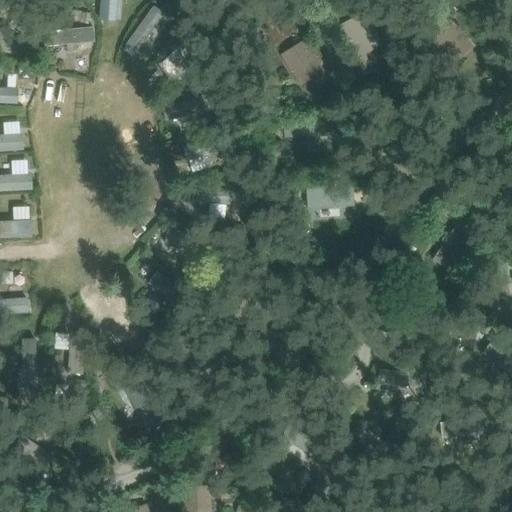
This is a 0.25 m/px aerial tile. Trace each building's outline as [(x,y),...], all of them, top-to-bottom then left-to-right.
[(117,0),(98,0),(99,20),(118,19),(117,0)] [(420,29),(450,65),(473,45),(443,10),(420,29)] [(363,11),(339,25),(357,57),(382,44),(363,11)] [(93,27),(66,28),(67,42),(93,41),(93,27)] [(304,39),(279,55),(299,87),(324,71),(304,39)] [(0,88),(0,100),(13,101),(13,89),(0,88)] [(17,120),(3,122),(5,132),(0,133),(0,149),(21,146),(17,120)] [(25,150),(0,150),(0,172),(25,172),(25,150)] [(0,190),(34,189),(34,173),(0,174),(0,190)] [(197,201),(223,203),(225,186),(199,184),(197,201)] [(13,206),(13,220),(0,220),(0,236),(29,236),(28,206),(13,206)] [(0,209),(0,218),(12,218),(11,209),(0,209)] [(440,279),(423,285),(426,294),(443,289),(440,279)] [(0,299),(0,311),(30,310),(29,299),(0,299)] [(412,397),(414,370),(383,369),(382,396),(412,397)] [(101,382),(92,387),(95,394),(105,389),(101,382)] [(366,429),(356,441),(369,451),(379,439),(366,429)] [(180,487),(181,511),(210,511),(209,485),(189,486),(180,487)] [(230,490),(220,490),(221,508),(230,508),(230,490)] [(29,511),(18,498),(7,507),(11,511),(29,511)]
